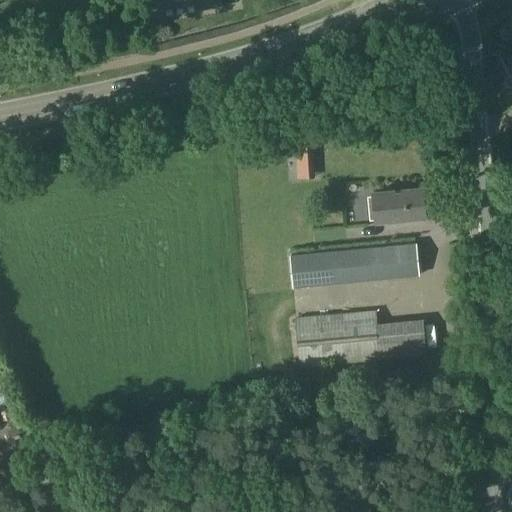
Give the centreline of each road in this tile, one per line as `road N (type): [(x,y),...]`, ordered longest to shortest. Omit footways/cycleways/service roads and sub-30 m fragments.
road 1 (unclassified): [(480,511),(496,456),(463,0)]
road 2 (secondary): [(0,118),(195,75),(403,0)]
